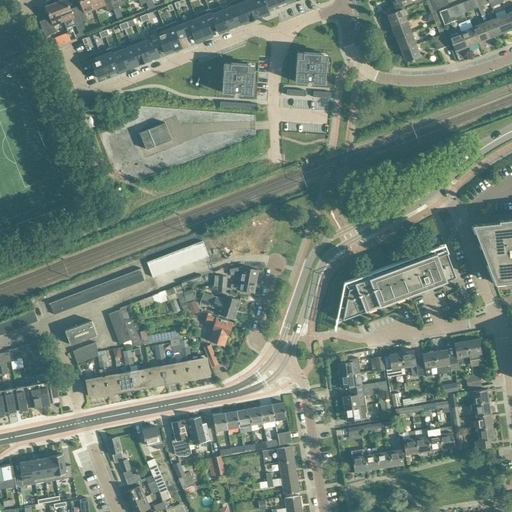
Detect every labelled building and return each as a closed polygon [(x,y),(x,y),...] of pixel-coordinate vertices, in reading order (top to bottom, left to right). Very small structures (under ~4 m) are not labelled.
[(81,22),(77,9),(71,11),(66,0),(61,0),(56,2),(66,28),(76,24),(81,22)] [(95,9),(91,0),(79,0),(82,7),(77,9),(81,22),(87,19),(85,13),(95,9)] [(91,0),(95,9),(104,5),(107,11),(113,9),(109,0),(91,0)] [(109,0),(113,9),(119,7),(118,6),(120,5),(121,5),(122,3),(122,1),(121,0),(109,0)] [(240,0),(235,0),(229,2),(230,5),(231,4),(238,25),(249,21),(240,0)] [(252,0),(240,0),(249,21),(259,17),(252,0)] [(252,0),(259,17),(269,13),(267,8),(263,0),(252,0)] [(274,0),(263,0),(267,8),(276,5),(274,0)] [(410,2),(409,0),(391,0),(395,8),(410,2)] [(449,5),(446,0),(426,0),(431,12),(435,10),(439,8),(449,5)] [(478,7),(474,0),(469,0),(462,3),(466,12),(478,7)] [(484,5),(489,3),(487,0),(474,0),(478,7),(482,16),(485,15),(484,11),(486,10),(484,5)] [(63,21),(56,2),(45,6),(51,20),(40,24),(45,36),(56,32),(54,25),(63,21)] [(466,12),(462,3),(451,7),(454,16),(456,20),(463,18),(461,14),(466,12)] [(221,8),(228,29),(238,25),(231,4),(230,5),(221,8)] [(210,10),(209,10),(215,24),(218,33),(228,29),(221,8),(220,6),(210,10)] [(454,16),(451,7),(439,12),(444,25),(456,20),(454,16)] [(209,8),(194,14),(196,19),(204,38),(212,35),(209,26),(215,24),(209,10),(210,10),(209,8)] [(387,15),(392,27),(407,21),(402,9),(387,15)] [(440,22),(435,10),(431,12),(435,23),(440,22)] [(511,28),(511,26),(507,13),(495,18),(501,33),(511,28)] [(501,33),(495,18),(484,22),(490,38),(501,33)] [(182,24),(181,25),(185,36),(187,35),(192,33),(196,41),(204,38),(196,19),(182,24)] [(178,21),(164,26),(173,50),(182,47),(178,39),(184,36),(185,36),(181,25),(180,25),(178,21)] [(411,32),(407,21),(392,27),(396,38),(411,32)] [(444,33),(440,22),(435,23),(440,35),(435,37),(438,36),(444,33)] [(490,38),(484,22),(472,27),(478,42),(490,38)] [(157,34),(152,36),(156,47),(162,45),(165,53),(173,50),(164,26),(155,29),(157,34)] [(14,27),(0,32),(0,54),(22,46),(20,41),(14,27)] [(478,42),(472,27),(461,31),(467,47),(478,42)] [(63,32),(65,41),(77,38),(75,29),(63,32)] [(467,47),(461,31),(449,36),(455,51),(467,47)] [(416,44),(411,32),(396,38),(401,50),(416,44)] [(449,45),(444,33),(438,36),(435,37),(433,38),(437,49),(443,47),(449,45)] [(141,39),(141,40),(149,60),(159,56),(156,47),(152,36),(151,36),(145,38),(141,39)] [(141,37),(130,42),(130,44),(131,44),(139,64),(149,60),(141,40),(141,39),(141,37)] [(121,47),(121,48),(129,68),(139,64),(131,44),(130,44),(121,47)] [(420,56),(416,44),(401,50),(405,62),(420,56)] [(110,49),(118,70),(118,72),(129,68),(121,48),(121,47),(120,45),(110,49)] [(110,47),(99,52),(108,74),(118,70),(110,49),(110,47)] [(99,52),(89,56),(97,78),(108,74),(99,52)] [(303,52),(303,58),(296,58),(295,82),(308,82),(308,81),(312,81),(312,83),(325,84),(326,60),(320,59),(321,53),(303,52)] [(230,63),(229,69),(223,69),(222,92),(235,93),(235,91),(239,92),(238,93),(252,94),(253,71),(247,70),(247,64),(230,63)] [(84,109),(95,111),(96,104),(85,103),(84,109)] [(152,116),(143,119),(145,125),(154,122),(152,116)] [(171,139),(165,123),(139,133),(146,149),(171,139)] [(89,154),(95,152),(91,143),(86,145),(89,154)] [(493,155),(506,148),(504,143),(490,150),(493,155)] [(511,220),(499,222),(499,221),(498,221),(498,223),(473,226),(475,232),(482,251),(486,251),(486,256),(484,256),(494,283),(511,281),(511,220)] [(260,255),(261,230),(260,230),(260,231),(234,230),(234,254),(260,255)] [(208,256),(203,241),(197,243),(203,258),(208,256)] [(203,258),(197,243),(191,245),(197,260),(203,258)] [(197,260),(191,245),(186,247),(192,262),(197,260)] [(192,262),(186,247),(180,249),(186,264),(192,262)] [(186,264),(180,249),(175,251),(180,267),(186,264)] [(180,267),(175,251),(169,253),(175,269),(180,267)] [(430,286),(456,276),(447,252),(357,286),(349,289),(342,319),(380,305),(424,288),(425,291),(431,289),(430,286)] [(175,269),(169,253),(163,256),(169,271),(175,269)] [(169,271),(163,256),(158,258),(164,273),(169,271)] [(164,273),(158,258),(152,260),(158,275),(164,273)] [(158,275),(152,260),(147,262),(153,277),(158,275)] [(242,267),(233,268),(230,269),(231,274),(241,273),(239,280),(256,283),(258,270),(242,267)] [(141,268),(134,271),(138,283),(144,280),(140,270),(141,269),(141,268)] [(138,283),(134,271),(128,273),(133,285),(138,283)] [(133,285),(128,273),(123,275),(127,287),(133,285)] [(127,287),(123,275),(117,277),(122,289),(127,287)] [(218,287),(218,288),(226,288),(227,276),(215,275),(215,279),(210,279),(209,288),(213,288),(213,286),(218,287)] [(122,289),(117,277),(112,280),(116,291),(122,289)] [(116,291),(112,280),(106,282),(110,293),(116,291)] [(254,293),(256,283),(239,280),(238,286),(231,285),(231,288),(254,293)] [(110,293),(106,282),(100,284),(105,295),(110,293)] [(105,295),(100,284),(95,286),(99,297),(105,295)] [(99,297),(95,286),(89,288),(93,300),(99,297)] [(158,291),(162,298),(172,293),(168,286),(158,291)] [(93,300),(89,288),(84,290),(88,302),(93,300)] [(88,302),(84,290),(78,292),(82,304),(88,302)] [(187,302),(193,300),(190,291),(184,293),(187,302)] [(82,304),(78,292),(72,294),(77,306),(82,304)] [(223,299),(208,294),(204,293),(202,298),(213,302),(214,302),(237,309),(240,300),(224,294),(223,299)] [(77,306),(72,294),(67,297),(71,308),(77,306)] [(71,308),(67,297),(61,299),(65,310),(71,308)] [(234,319),(237,309),(214,302),(213,302),(202,298),(200,303),(219,309),(218,314),(234,319)] [(65,310),(61,299),(55,301),(60,312),(65,310)] [(60,312),(55,301),(49,303),(49,304),(50,304),(54,315),(60,312)] [(195,301),(188,304),(190,310),(192,315),(198,313),(199,313),(195,301)] [(34,309),(27,311),(32,323),(38,321),(34,310),(35,310),(34,309)] [(121,310),(120,311),(109,315),(111,320),(123,317),(121,310)] [(32,323),(27,311),(22,314),(26,325),(32,323)] [(26,325),(22,314),(16,316),(21,327),(26,325)] [(213,331),(210,341),(224,346),(227,336),(228,336),(232,323),(207,315),(205,321),(215,325),(213,331)] [(21,327),(16,316),(11,318),(15,329),(21,327)] [(125,322),(123,317),(111,320),(113,326),(125,322)] [(370,319),(372,327),(380,325),(378,317),(370,319)] [(15,329),(11,318),(5,320),(9,331),(15,329)] [(9,331),(5,320),(0,321),(0,323),(4,334),(9,331)] [(97,335),(92,321),(65,330),(70,345),(97,335)] [(127,328),(125,322),(113,326),(115,332),(127,328)] [(152,326),(146,327),(147,338),(182,334),(181,327),(152,330),(152,326)] [(127,328),(115,332),(117,338),(129,334),(127,328)] [(129,334),(117,338),(119,343),(130,340),(129,334)] [(466,341),(469,356),(469,360),(482,358),(481,353),(479,339),(466,341)] [(30,342),(33,354),(38,352),(36,341),(30,342)] [(456,356),(456,358),(457,358),(458,362),(462,361),(462,357),(469,356),(466,341),(454,343),(456,356)] [(98,356),(97,342),(73,351),(77,363),(98,356)] [(204,347),(211,367),(218,364),(211,344),(204,347)] [(20,346),(22,358),(28,356),(25,345),(20,346)] [(9,350),(11,361),(17,360),(15,349),(9,350)] [(458,362),(457,358),(456,358),(456,356),(448,358),(447,349),(434,351),(437,366),(438,372),(459,368),(458,362)] [(413,350),(401,352),(403,367),(411,366),(412,376),(418,375),(416,364),(413,350)] [(163,351),(156,353),(157,360),(164,358),(163,351)] [(437,366),(434,351),(422,354),(424,362),(416,364),(418,375),(426,374),(427,377),(433,376),(431,367),(437,366)] [(401,352),(389,354),(392,375),(404,373),(403,367),(401,352)] [(200,360),(188,362),(190,378),(202,376),(203,376),(202,372),(208,371),(206,359),(205,357),(203,356),(201,356),(200,358),(200,360)] [(132,364),(131,357),(124,358),(126,366),(132,364)] [(371,358),(373,371),(379,370),(384,370),(382,357),(371,358)] [(337,363),(339,376),(354,374),(353,367),(362,366),(361,359),(352,360),(352,361),(337,363)] [(190,378),(188,362),(175,364),(178,381),(178,380),(190,378),(190,379),(190,378)] [(178,381),(175,364),(162,366),(165,383),(165,382),(177,380),(177,381),(178,381)] [(145,378),(143,370),(143,366),(137,367),(138,371),(130,372),(133,389),(134,389),(134,388),(146,386),(146,387),(146,386),(145,378)] [(165,383),(162,366),(149,369),(143,370),(145,378),(151,377),(152,385),(153,385),(165,383)] [(108,393),(105,377),(104,369),(100,369),(99,369),(100,378),(93,379),(93,378),(92,379),(86,380),(89,396),(95,395),(95,396),(96,396),(96,395),(108,393)] [(133,389),(130,372),(118,374),(121,391),(121,390),(133,388),(133,389)] [(360,373),(354,374),(339,376),(341,388),(350,387),(356,386),(362,385),(360,373)] [(121,391),(118,374),(105,377),(108,393),(109,393),(108,393),(120,391),(121,391)] [(465,376),(466,383),(480,380),(479,374),(465,376)] [(55,380),(38,383),(42,405),(53,403),(53,398),(58,397),(55,380)] [(481,386),(480,380),(466,383),(467,389),(481,386)] [(42,405),(38,383),(27,385),(31,407),(42,405)] [(376,390),(375,383),(362,385),(356,386),(350,387),(351,395),(342,396),(344,409),(366,405),(364,396),(377,394),(376,391),(376,390)] [(31,407),(27,385),(15,387),(19,409),(31,407)] [(19,409),(15,387),(4,389),(8,411),(19,409)] [(0,412),(8,411),(4,389),(0,390),(0,412)] [(486,389),(472,391),(467,392),(468,398),(473,397),(474,404),(488,402),(486,389)] [(392,394),(394,407),(400,405),(398,393),(392,394)] [(425,395),(409,398),(410,404),(426,401),(425,395)] [(372,413),(379,412),(378,400),(371,401),(372,413)] [(284,402),(271,405),(274,420),(287,418),(284,402)] [(488,402),(474,404),(470,404),(471,410),(475,410),(475,416),(490,414),(488,402)] [(274,420),(271,405),(259,407),(262,422),(263,422),(274,420)] [(367,412),(366,405),(344,409),(346,421),(366,418),(365,412),(367,412)] [(262,422),(259,407),(247,409),(250,425),(251,424),(258,423),(259,427),(263,426),(263,422),(262,422)] [(410,407),(395,409),(396,414),(407,412),(407,416),(412,416),(411,412),(410,407)] [(250,425),(247,409),(236,411),(239,427),(240,426),(241,433),(252,431),(251,424),(250,425)] [(239,427),(236,411),(224,413),(227,429),(239,427)] [(227,429),(224,413),(212,415),(215,431),(227,429)] [(492,426),(490,414),(475,416),(477,428),(492,426)] [(187,419),(193,444),(210,440),(206,423),(202,424),(200,416),(187,419)] [(172,441),(175,453),(177,455),(179,456),(181,456),(184,456),(189,455),(191,453),(183,420),(171,423),(175,440),(172,441)] [(146,445),(155,443),(157,449),(165,447),(164,441),(161,441),(157,426),(142,430),(146,445)] [(361,432),(360,426),(347,428),(348,434),(361,432)] [(494,438),(492,426),(477,428),(479,440),(474,441),(476,449),(490,447),(489,439),(494,438)] [(455,446),(451,427),(439,428),(442,448),(455,446)] [(439,428),(427,430),(427,432),(430,450),(442,448),(439,428)] [(415,432),(415,431),(402,433),(403,440),(405,454),(417,452),(414,432),(415,432)] [(427,432),(421,433),(421,431),(415,432),(414,432),(417,452),(430,450),(427,432)] [(289,433),(289,432),(285,433),(277,434),(278,439),(277,439),(278,445),(291,442),(290,437),(289,433)] [(123,472),(126,470),(128,474),(132,473),(126,459),(123,460),(117,437),(107,439),(111,454),(112,454),(115,463),(119,462),(123,472)] [(277,448),(279,464),(294,461),(292,446),(277,448)] [(367,470),(365,455),(364,449),(351,451),(354,472),(367,470)] [(401,449),(389,451),(391,466),(404,464),(401,449)] [(391,466),(389,451),(377,453),(379,468),(391,466)] [(379,468),(377,453),(365,455),(367,470),(379,468)] [(56,480),(73,477),(71,465),(65,466),(63,454),(52,456),(56,480)] [(220,455),(212,457),(216,474),(224,472),(221,458),(220,455)] [(56,480),(52,456),(51,456),(52,457),(41,459),(45,482),(56,480)] [(45,482),(41,459),(31,460),(35,483),(45,482)] [(168,511),(179,511),(170,490),(171,490),(165,473),(160,475),(154,459),(147,461),(168,511)] [(35,483),(31,460),(20,462),(22,474),(16,475),(17,486),(35,483)] [(297,476),(294,461),(279,464),(282,479),(297,476)] [(173,465),(184,490),(195,485),(190,472),(184,474),(179,462),(173,465)] [(10,464),(1,466),(5,487),(16,485),(16,489),(17,489),(13,465),(10,465),(10,464)] [(141,480),(138,473),(125,478),(128,485),(141,480)] [(299,492),(297,476),(282,479),(284,494),(299,492)] [(128,496),(131,503),(145,497),(140,485),(125,492),(127,497),(128,496)] [(285,498),(286,511),(294,511),(302,511),(300,496),(285,498)] [(139,511),(150,508),(145,497),(131,503),(134,511),(139,511)] [(223,505),(226,511),(233,511),(237,510),(233,500),(223,505)]
